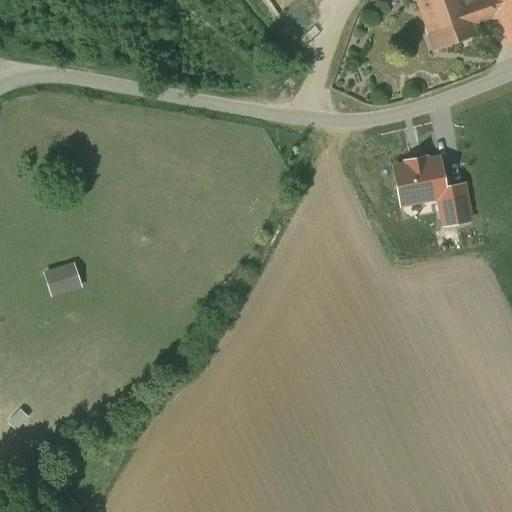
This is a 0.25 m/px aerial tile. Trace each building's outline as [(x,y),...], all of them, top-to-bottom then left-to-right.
[(417,0),(434,49),(478,34),(475,24),(465,0),(417,0)] [(465,0),(475,24),(492,18),(486,0),(465,0)] [(511,0),(486,0),(492,18),(503,47),(511,43),(511,0)] [(394,168),(401,204),(438,197),(445,195),(444,189),(438,160),(424,162),(424,158),(407,162),(408,166),(394,168)] [(444,189),(445,195),(438,197),(443,225),(469,220),(463,185),(444,189)] [(77,271),(46,280),(53,305),(84,297),(77,271)]
